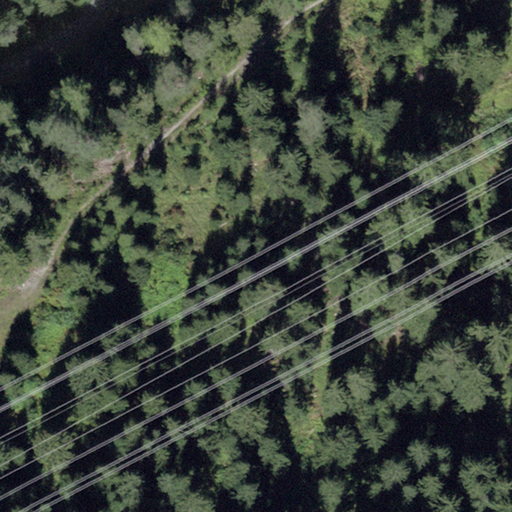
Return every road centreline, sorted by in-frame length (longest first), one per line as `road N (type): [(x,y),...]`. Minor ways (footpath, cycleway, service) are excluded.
road 1 (track): [(320,0),(183,116),(70,227),(10,318)]
road 2 (track): [(0,74),(95,15),(103,0)]
